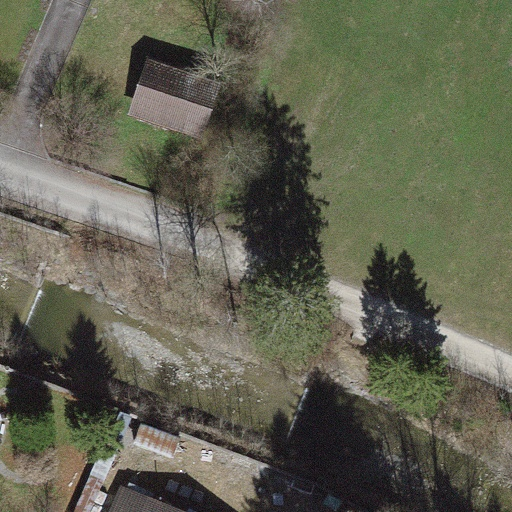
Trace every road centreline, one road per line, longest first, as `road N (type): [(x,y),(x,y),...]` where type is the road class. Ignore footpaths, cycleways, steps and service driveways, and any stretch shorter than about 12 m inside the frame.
road 1 (track): [(511,378),(167,233)]
road 2 (residential): [(167,233),(0,175)]
